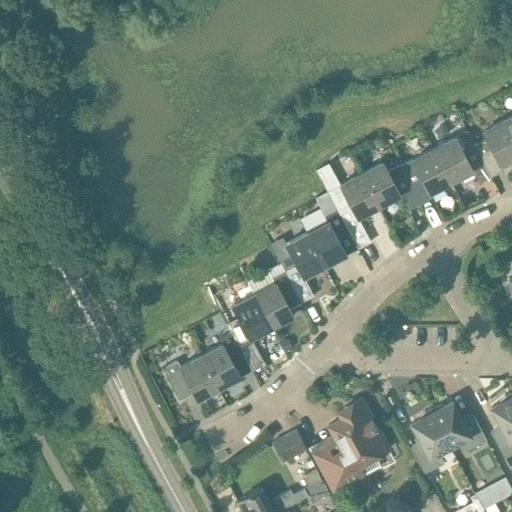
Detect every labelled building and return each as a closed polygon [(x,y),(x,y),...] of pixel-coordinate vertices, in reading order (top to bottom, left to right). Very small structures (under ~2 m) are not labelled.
[(511,114),(503,120),(511,136),(511,114)] [(485,139),(474,145),(491,177),(503,171),(500,165),(511,158),(511,136),(503,120),(481,131),(485,139)] [(491,177),(474,145),(466,130),(433,148),(451,182),(471,171),(478,184),(491,177)] [(399,165),(420,204),(432,197),(430,193),(451,182),(433,148),(411,159),(412,160),(400,166),(399,165)] [(381,162),(360,173),(378,207),(399,196),(407,211),(420,204),(399,165),(387,172),(381,162)] [(360,173),(327,190),(358,249),(370,242),(357,218),(378,207),(360,173)] [(324,266),(358,249),(327,190),(327,191),(337,209),(324,216),(327,221),(307,232),(324,266)] [(296,264),(284,270),(301,302),(313,296),(303,277),(324,266),(307,232),(285,244),(296,264)] [(274,282),(253,293),(271,327),(292,316),(288,309),(301,302),(284,270),(271,277),(274,282)] [(250,339),(271,327),(253,293),(231,305),(239,320),(227,326),(231,333),(251,370),(264,363),(250,339)] [(221,345),(200,356),(218,389),(238,378),(238,377),(251,370),(231,333),(218,340),(221,345)] [(288,338),(279,342),(284,352),(292,348),(288,338)] [(197,400),(218,389),(200,356),(180,367),(176,361),(164,367),(181,400),(193,393),(197,400)] [(491,435),(504,458),(511,453),(511,445),(510,441),(511,439),(511,398),(509,393),(499,401),(500,403),(491,408),(502,429),(491,435)] [(317,458),(311,446),(309,446),(333,491),(381,465),(376,455),(388,449),(361,399),(346,407),(350,413),(328,425),(339,446),(317,458)] [(429,409),(449,446),(460,440),(466,451),(486,440),(473,417),(463,423),(452,401),(443,406),(442,405),(429,409)] [(438,452),(449,446),(429,409),(419,417),(419,419),(410,423),(422,445),(411,450),(424,474),(444,463),(438,452)] [(283,461),(305,449),(295,430),(272,442),(283,461)] [(511,494),(511,488),(503,472),(489,480),(500,501),(511,494)] [(242,511),(276,511),(284,508),(308,495),(325,486),(321,478),(292,494),(290,489),(268,501),(261,487),(237,500),(242,511)] [(329,493),(325,486),(308,495),(312,503),(329,493)] [(498,511),(494,503),(485,508),(486,511),(498,511)]
